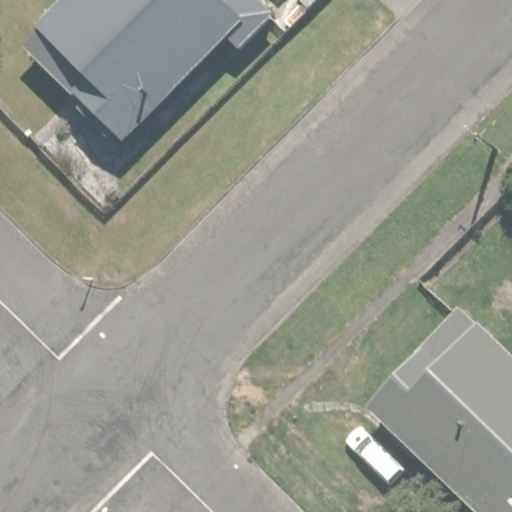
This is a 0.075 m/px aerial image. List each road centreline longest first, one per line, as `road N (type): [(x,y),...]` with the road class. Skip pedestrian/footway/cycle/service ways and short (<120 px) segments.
road 1 (residential): [(105,396),(500,0)]
road 2 (residential): [(105,396),(222,511)]
road 3 (residential): [(0,506),(105,396)]
road 4 (residential): [(0,291),(105,396)]
